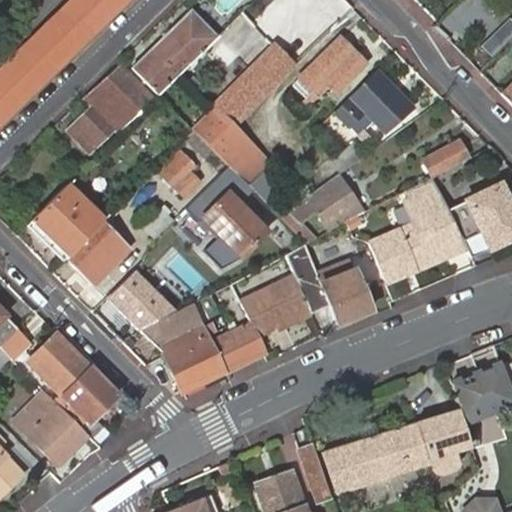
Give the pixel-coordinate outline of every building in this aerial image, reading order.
[(0,121),(124,0),(69,0),(0,68),(0,121)] [(305,15),(290,0),(252,0),(216,36),(189,63),(177,75),(195,92),(257,31),(273,46),(292,66),(310,49),(290,29),(305,15)] [(189,9),(129,67),(156,95),(168,84),(157,72),(177,52),(189,63),(216,36),(189,9)] [(324,35),(305,15),(290,29),(310,49),(324,35)] [(309,67),(335,92),(364,63),(338,37),(309,67)] [(292,66),(273,46),(189,128),(192,131),(209,149),(292,66)] [(177,75),(189,63),(177,52),(157,72),(168,84),(177,75)] [(152,99),(116,63),(80,98),(90,107),(112,129),(117,134),(152,99)] [(329,98),(335,92),(309,67),(286,90),(303,108),(320,90),(329,98)] [(405,111),(372,78),(350,100),(383,132),(405,111)] [(511,82),(501,93),(511,104),(511,82)] [(365,114),(350,100),(335,113),(349,129),(365,114)] [(88,153),(112,129),(90,107),(66,130),(88,153)] [(115,171),(146,141),(160,127),(145,113),(101,156),(115,171)] [(274,168),(232,126),(209,149),(217,157),(218,158),(226,166),(238,178),(239,179),(251,191),(274,168)] [(343,167),(369,149),(361,136),(334,153),(343,167)] [(153,148),(146,141),(115,171),(122,178),(153,148)] [(430,176),(464,158),(454,141),(420,159),(428,176),(430,176)] [(184,155),(173,165),(183,175),(194,165),(184,155)] [(183,175),(173,165),(154,183),(174,204),(204,176),(194,165),(183,175)] [(238,178),(226,166),(185,208),(198,222),(224,197),(234,207),(251,191),(239,179),(238,178)] [(361,212),(334,173),(303,196),(327,230),(361,212)] [(409,226),(364,246),(382,285),(402,276),(400,271),(408,268),(410,273),(464,250),(445,210),(430,176),(428,176),(400,192),(405,202),(399,204),(409,226)] [(498,186),(445,210),(468,258),(511,238),(511,203),(511,202),(507,204),(498,186)] [(262,236),(234,207),(224,197),(198,222),(216,240),(200,256),(216,272),(237,263),(262,236)] [(145,225),(155,236),(173,219),(161,208),(145,225)] [(284,209),(275,216),(302,244),(312,238),(284,209)] [(53,245),(67,258),(96,230),(82,217),(53,245)] [(128,249),(103,223),(96,230),(67,258),(93,285),(128,249)] [(312,273),(298,246),(280,255),(291,276),(307,312),(310,316),(327,307),(335,324),(368,312),(359,292),(361,286),(358,278),(351,275),(345,259),(312,273)] [(400,271),(402,276),(410,273),(408,268),(400,271)] [(307,312),(291,276),(240,300),(250,325),(230,334),(245,362),(264,353),(256,335),(307,312)] [(180,392),(245,362),(230,334),(209,343),(190,303),(137,331),(162,356),(180,392)] [(0,343),(15,329),(0,313),(0,343)] [(28,342),(15,329),(0,343),(0,349),(10,360),(28,342)] [(88,367),(54,333),(25,362),(54,391),(48,398),(52,402),(88,367)] [(511,402),(498,366),(448,385),(460,424),(511,404),(511,402)] [(52,402),(87,438),(95,445),(108,433),(98,422),(94,425),(89,420),(117,396),(88,367),(52,402)] [(48,398),(43,393),(14,422),(57,467),(87,438),(52,402),(48,398)] [(439,416),(319,455),(333,496),(418,468),(428,465),(432,476),(449,472),(454,468),(455,464),(466,448),(460,424),(456,411),(439,416)] [(326,502),(309,448),(292,454),(312,508),(326,502)] [(0,493),(20,472),(0,450),(0,493)] [(301,511),(287,472),(250,486),(260,511),(301,511)] [(215,511),(210,495),(169,510),(169,511),(215,511)] [(454,511),(487,511),(484,501),(467,501),(454,511)]
